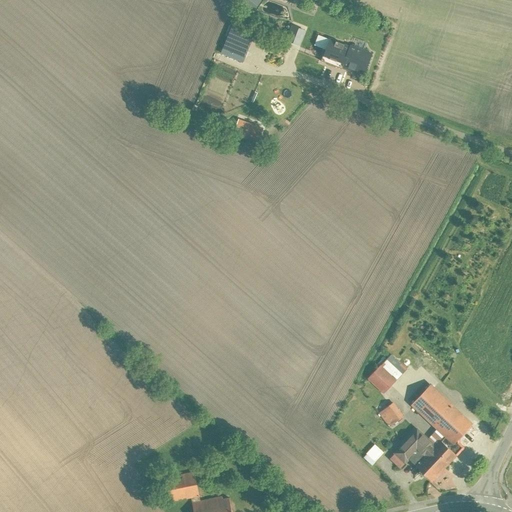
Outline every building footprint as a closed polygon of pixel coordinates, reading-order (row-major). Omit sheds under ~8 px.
[(237,0),(236,1),(253,12),(260,0),(237,0)] [(259,30),(237,21),(227,47),(248,56),(259,30)] [(308,29),(295,24),(289,40),(302,45),(308,29)] [(375,52),(333,38),(326,58),(367,73),(375,52)] [(266,129),(242,120),(237,134),(261,143),(266,129)] [(388,359),(370,378),(386,393),(404,374),(388,359)] [(420,428),(391,458),(402,468),(411,458),(434,480),(467,446),(460,439),(476,423),(434,382),(413,403),(439,429),(430,438),(420,428)] [(384,409),(380,412),(391,426),(406,415),(393,398),(382,407),(384,409)] [(365,457),(374,465),(387,452),(377,443),(365,457)] [(197,472),(173,477),(177,500),(201,495),(197,472)] [(234,511),(231,495),(195,504),(197,511),(234,511)]
